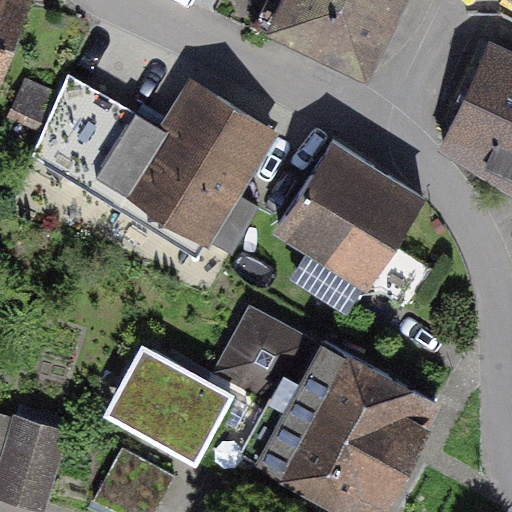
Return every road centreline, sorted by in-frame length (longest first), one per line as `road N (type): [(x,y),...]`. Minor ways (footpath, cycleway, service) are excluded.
road 1 (residential): [(118,0),(389,136)]
road 2 (residential): [(389,136),(457,196),(491,258),(511,340)]
road 3 (residential): [(456,0),(389,136)]
